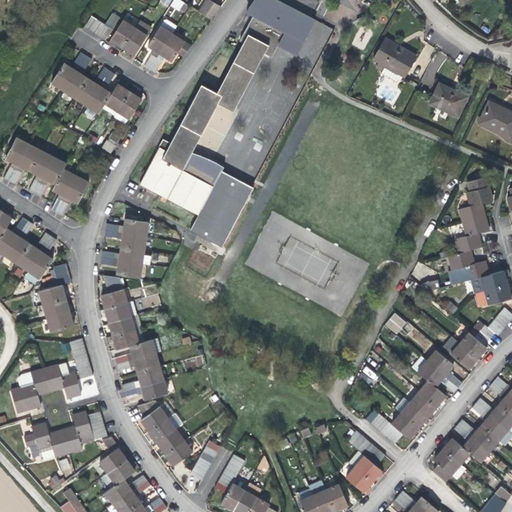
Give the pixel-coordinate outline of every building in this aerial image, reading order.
[(183,14),(188,5),(180,0),(172,0),(169,5),(183,14)] [(204,3),(199,12),(212,20),(221,6),(210,0),(209,0),(207,5),(204,3)] [(284,33),(278,45),(296,55),(315,19),(312,17),(278,0),(254,0),(246,12),(253,16),(284,33)] [(112,13),(105,24),(108,26),(113,29),(120,18),(112,13)] [(97,19),(91,15),(84,27),(90,30),(97,19)] [(269,46),(264,53),(272,58),(278,45),(284,33),(253,16),(240,40),(244,42),(248,35),(269,46)] [(102,22),(97,19),(90,30),(95,34),(102,22)] [(160,26),(172,34),(177,26),(166,19),(164,20),(160,26)] [(135,28),(123,20),(108,43),(111,45),(114,47),(117,43),(122,47),(135,28)] [(105,24),(102,22),(95,34),(100,37),(108,26),(105,24)] [(113,29),(108,26),(100,37),(106,41),(113,29)] [(172,34),(160,26),(148,45),(155,50),(152,54),(157,57),(160,53),(172,34)] [(134,55),(147,35),(135,28),(122,47),(127,50),(125,54),(129,56),(132,58),(134,54),(134,55)] [(177,52),(184,41),(172,34),(160,53),(166,57),(172,61),(177,52)] [(223,95),(218,103),(233,112),(264,53),(269,46),(248,35),(244,42),(217,93),(223,95)] [(404,77),(416,56),(402,48),(385,38),(373,58),(379,62),(376,66),(382,70),(381,73),(394,80),(398,73),(403,76),(404,77)] [(184,41),(177,52),(183,56),(191,46),(184,41)] [(71,67),(76,70),(86,55),(83,54),(81,52),(71,67)] [(166,57),(160,53),(157,57),(150,69),(154,71),(156,72),(156,71),(166,57)] [(150,69),(157,57),(152,54),(151,54),(144,65),(147,67),(150,69)] [(86,55),(76,70),(82,74),(92,59),(89,57),(86,55)] [(63,90),(76,70),(71,67),(64,63),(51,82),(63,90)] [(94,82),(100,86),(110,70),(107,69),(104,67),(94,82)] [(82,74),(76,70),(63,90),(75,98),(88,78),(82,74)] [(110,70),(100,86),(105,89),(115,74),(112,72),(110,70)] [(398,73),(394,80),(399,83),(403,76),(398,73)] [(87,105),(100,86),(94,82),(88,78),(75,98),(87,105)] [(118,84),(125,88),(127,84),(124,82),(121,80),(118,84)] [(125,88),(118,84),(111,93),(102,107),(114,115),(130,91),(125,88)] [(162,160),(182,170),(192,152),(218,103),(223,95),(217,93),(201,84),(171,142),(166,150),(162,160)] [(458,116),(467,97),(452,90),(451,91),(449,90),(439,85),(430,103),(458,116)] [(105,89),(100,86),(87,105),(99,113),(102,107),(111,93),(105,89)] [(142,99),(141,99),(135,95),(130,91),(114,115),(113,116),(125,124),(128,118),(129,119),(142,99)] [(489,102),(479,123),(511,138),(511,136),(511,112),(506,110),(489,102)] [(109,138),(116,143),(119,138),(112,134),(109,138)] [(12,162),(18,165),(29,144),(16,137),(5,158),(12,162)] [(161,143),(159,146),(159,147),(166,150),(171,142),(163,138),(161,143)] [(116,145),(115,145),(107,140),(107,139),(102,147),(111,153),(116,145)] [(29,144),(18,165),(24,168),(30,171),(41,150),(29,144)] [(198,214),(203,206),(172,190),(178,179),(185,182),(190,174),(182,170),(162,160),(166,150),(159,147),(140,184),(198,214)] [(37,174),(43,177),(54,157),(41,150),(30,171),(37,174)] [(190,174),(213,186),(221,171),(224,167),(192,152),(182,170),(190,174)] [(54,157),(43,177),(49,180),(56,184),(64,169),(66,163),(54,157)] [(10,181),(18,165),(12,162),(4,178),(7,179),(10,181)] [(24,168),(18,165),(10,181),(13,182),(16,184),(24,168)] [(59,193),(65,196),(76,175),(64,169),(56,184),(53,190),(59,193)] [(213,186),(203,206),(198,214),(190,230),(198,234),(222,247),(254,188),(252,187),(221,171),(213,186)] [(34,193),(43,177),(37,174),(29,190),(31,192),(34,193)] [(203,206),(213,186),(190,174),(185,182),(178,179),(172,190),(203,206)] [(76,175),(65,196),(71,199),(78,203),(89,182),(76,175)] [(49,180),(43,177),(34,193),(38,195),(40,197),(49,180)] [(470,191),(488,186),(485,177),(467,182),(470,191)] [(470,206),(481,203),(492,200),(489,186),(488,186),(470,191),(466,192),(470,206)] [(57,212),(65,196),(59,193),(51,209),(54,210),(57,212)] [(71,199),(65,196),(57,212),(60,214),(63,215),(71,199)] [(483,208),(481,203),(470,206),(459,209),(463,223),(485,216),(483,208)] [(7,214),(0,210),(0,236),(6,228),(12,218),(7,214)] [(467,236),(478,233),(489,230),(485,216),(463,223),(467,236)] [(12,232),(18,235),(28,220),(25,219),(23,217),(12,232)] [(124,226),(123,232),(146,236),(148,222),(126,218),(124,226)] [(28,220),(18,235),(23,239),(33,224),(31,222),(28,220)] [(105,230),(123,232),(124,226),(106,223),(106,226),(105,230)] [(0,251),(5,255),(18,235),(12,232),(6,228),(0,236),(0,251)] [(122,239),(123,232),(105,230),(105,233),(104,236),(122,239)] [(35,247),(41,251),(51,236),(48,234),(46,232),(35,247)] [(146,236),(123,232),(122,239),(121,246),(144,250),(146,236)] [(479,239),(478,233),(467,236),(455,239),(459,253),(470,250),(482,247),(479,239)] [(23,239),(18,235),(5,255),(16,263),(29,243),(23,239)] [(51,236),(41,251),(46,255),(57,239),(54,238),(51,236)] [(28,270),(41,251),(35,247),(29,243),(16,263),(28,270)] [(120,253),(119,260),(142,263),(143,255),(144,250),(121,246),(120,253)] [(448,256),(452,269),(474,263),(470,250),(459,253),(448,256)] [(46,255),(41,251),(28,270),(40,279),(53,259),(46,255)] [(101,257),(119,260),(120,253),(102,251),(101,254),(101,257)] [(151,256),(143,255),(142,263),(150,265),(151,256)] [(118,266),(119,260),(101,257),(100,261),(100,264),(118,266)] [(142,263),(119,260),(118,266),(117,274),(139,278),(142,263)] [(474,263),(452,269),(456,283),(472,279),(489,274),(487,266),(485,260),(474,263)] [(66,263),(53,267),(55,273),(68,269),(66,263)] [(68,269),(55,273),(57,279),(70,275),(68,269)] [(452,284),(456,283),(452,269),(448,270),(452,284)] [(476,293),(507,284),(506,280),(505,277),(509,276),(507,269),(489,274),(472,279),(475,293),(476,293)] [(59,285),(62,284),(71,282),(70,275),(57,279),(59,285)] [(109,293),(123,289),(120,278),(103,275),(109,293)] [(426,291),(440,288),(438,279),(428,282),(428,281),(420,285),(426,291)] [(62,284),(59,285),(39,291),(43,305),(66,298),(64,291),(62,284)] [(480,306),(511,298),(509,290),(507,284),(476,293),(480,306)] [(127,302),(123,289),(109,293),(101,295),(103,303),(105,309),(127,302)] [(68,305),(66,298),(43,305),(47,318),(70,312),(68,305)] [(445,299),(440,306),(453,314),(457,307),(445,299)] [(127,302),(131,316),(137,314),(133,301),(127,302)] [(109,322),(131,316),(127,302),(105,309),(107,315),(109,322)] [(511,318),(511,313),(505,307),(500,312),(511,321),(511,318)] [(72,319),(70,312),(47,318),(51,332),(74,326),(72,319)] [(511,321),(500,312),(496,317),(506,326),(511,321)] [(406,322),(395,313),(385,324),(396,334),(406,322)] [(141,328),(137,314),(131,316),(135,329),(141,328)] [(135,329),(131,316),(109,322),(111,329),(113,335),(135,329)] [(506,326),(496,317),(492,322),(502,331),(506,326)] [(476,334),(481,330),(484,325),(479,321),(471,330),(476,334)] [(502,331),(492,322),(488,327),(495,333),(498,336),(502,331)] [(484,325),(481,330),(491,338),(495,333),(488,327),(485,325),(484,325)] [(139,343),(144,341),(141,328),(135,329),(139,343)] [(139,343),(135,329),(113,335),(115,342),(117,349),(130,345),(139,343)] [(476,334),(474,337),(484,345),(491,338),(481,330),(476,334)] [(486,347),(484,345),(474,337),(469,332),(460,343),(477,358),(482,352),(486,347)] [(450,354),(460,343),(452,336),(443,347),(450,354)] [(182,339),(184,345),(191,343),(189,337),(182,339)] [(71,348),(84,344),(82,338),(69,342),(71,348)] [(132,353),(134,359),(156,353),(152,339),(144,341),(139,343),(130,345),(132,353)] [(460,343),(450,354),(468,369),(472,364),(477,358),(460,343)] [(73,354),(86,350),(84,344),(71,348),(73,354)] [(75,360),(88,357),(86,350),(73,354),(75,360)] [(427,361),(444,376),(448,371),(454,365),(436,350),(427,361)] [(129,360),(134,359),(132,353),(114,358),(115,361),(116,364),(129,360)] [(138,372),(160,366),(156,353),(134,359),(136,365),(138,372)] [(417,371),(427,361),(421,356),(412,367),(417,371)] [(77,366),(90,363),(88,357),(75,360),(77,366)] [(118,370),(131,367),(129,360),(116,364),(117,368),(118,370)] [(427,361),(417,371),(428,380),(435,386),(440,381),(444,376),(427,361)] [(58,365),(61,376),(69,373),(66,362),(58,365)] [(78,373),(91,369),(90,363),(77,366),(78,373)] [(61,376),(58,365),(45,368),(51,390),(58,388),(64,387),(61,376)] [(140,380),(142,386),(164,379),(160,366),(138,372),(140,380)] [(365,366),(359,373),(369,382),(375,375),(365,366)] [(45,368),(32,372),(35,383),(38,394),(42,393),(51,390),(45,368)] [(80,379),(93,375),(91,369),(78,373),(80,379)] [(448,371),(444,376),(458,387),(460,385),(463,383),(448,371)] [(21,387),(35,383),(32,372),(22,375),(19,379),(21,387)] [(69,373),(61,376),(64,387),(67,398),(81,394),(75,372),(69,373)] [(458,387),(444,376),(440,381),(454,393),(456,390),(458,387)] [(504,390),(508,393),(511,388),(511,387),(498,376),(496,378),(494,381),(504,390)] [(164,379),(142,386),(143,392),(146,399),(168,393),(164,379)] [(419,391),(436,406),(441,401),(446,395),(435,386),(428,380),(419,391)] [(124,391),(137,387),(135,381),(122,384),(123,388),(124,391)] [(500,395),(504,390),(494,381),(491,384),(489,386),(500,395)] [(38,394),(35,383),(21,387),(11,390),(17,412),(41,405),(38,394)] [(143,392),(142,386),(137,387),(124,391),(124,394),(125,397),(143,392)] [(419,391),(410,402),(427,417),(432,411),(436,406),(419,391)] [(499,404),(511,414),(511,396),(508,393),(499,404)] [(476,402),(490,414),(494,409),(480,397),(478,400),(476,402)] [(401,413),(410,402),(405,398),(396,408),(401,413)] [(145,416),(160,406),(155,400),(138,406),(145,416)] [(160,406),(168,418),(174,413),(166,402),(160,406)] [(427,417),(410,402),(401,413),(418,427),(424,421),(426,418),(427,417)] [(486,419),(490,414),(476,402),(473,405),(472,407),(486,419)] [(494,409),(490,414),(508,429),(511,424),(511,414),(499,404),(494,409)] [(168,418),(160,406),(145,416),(141,419),(146,426),(149,431),(168,418)] [(379,413),(374,409),(365,419),(370,423),(379,413)] [(81,443),(94,439),(93,433),(91,427),(89,421),(87,415),(86,411),(72,415),(76,426),(81,443)] [(102,417),(100,411),(87,415),(89,421),(102,417)] [(174,413),(168,418),(176,429),(183,424),(175,413),(174,413)] [(384,417),(379,413),(370,423),(375,427),(384,417)] [(394,425),(399,429),(403,434),(409,438),(415,432),(418,427),(401,413),(391,423),(394,425)] [(481,425),(499,440),(508,429),(490,414),(486,419),(481,425)] [(91,427),(104,423),(102,417),(89,421),(91,427)] [(389,421),(384,417),(375,427),(380,431),(389,421)] [(176,429),(168,418),(149,431),(153,437),(157,442),(176,429)] [(458,423),(472,435),(476,430),(462,418),(460,421),(458,423)] [(391,423),(389,421),(380,431),(385,436),(394,425),(391,423)] [(38,449),(52,445),(49,434),(46,423),(32,427),(38,449)] [(93,433),(106,430),(104,423),(91,427),(93,433)] [(468,440),(472,435),(458,423),(456,426),(453,428),(468,440)] [(327,430),(324,424),(316,427),(318,433),(327,430)] [(399,429),(394,425),(385,436),(390,440),(399,429)] [(476,430),(472,435),(490,450),(499,440),(481,425),(476,430)] [(82,448),(81,443),(76,426),(68,428),(62,430),(69,452),(82,448)] [(311,434),(308,427),(300,430),(303,437),(311,434)] [(184,440),(176,429),(157,442),(161,448),(165,454),(184,440)] [(403,434),(399,429),(390,440),(395,444),(403,434)] [(511,433),(508,429),(499,440),(504,445),(511,435),(511,433)] [(52,445),(55,456),(69,452),(62,430),(54,432),(49,434),(52,445)] [(106,430),(93,433),(94,439),(107,436),(106,430)] [(361,434),(356,430),(347,440),(352,444),(361,434)] [(298,440),(295,434),(290,437),(292,443),(298,440)] [(366,438),(361,434),(352,444),(357,448),(366,438)] [(490,450),(472,435),(468,440),(463,446),(470,453),(480,461),(490,450)] [(101,439),(109,449),(117,444),(112,436),(101,439)] [(289,445),(286,438),(279,442),(281,448),(289,445)] [(371,442),(366,438),(357,448),(362,453),(371,442)] [(470,453),(463,446),(452,438),(448,443),(443,449),(461,463),(470,453)] [(192,452),(184,440),(165,454),(169,460),(173,465),(192,452)] [(206,445),(218,452),(221,446),(209,440),(206,445)] [(376,447),(371,442),(362,453),(367,457),(376,447)] [(55,456),(52,445),(38,449),(41,460),(55,456)] [(203,451),(215,458),(218,452),(206,445),(203,451)] [(381,451),(376,447),(367,457),(372,461),(381,451)] [(123,454),(118,448),(100,461),(108,473),(127,459),(123,454)] [(451,474),(461,463),(443,449),(438,454),(434,459),(439,464),(434,470),(446,480),(451,474)] [(200,457),(211,463),(215,458),(203,451),(200,457)] [(355,466),(364,455),(359,451),(349,461),(355,466)] [(386,455),(381,451),(372,461),(377,465),(385,455),(386,455)] [(245,460),(234,454),(230,459),(242,466),(245,460)] [(265,471),(269,465),(265,455),(258,466),(265,471)] [(364,455),(355,466),(373,481),(377,476),(382,470),(364,455)] [(197,462),(208,469),(211,463),(200,457),(197,462)] [(67,458),(58,461),(61,471),(70,467),(67,458)] [(127,459),(108,473),(102,477),(110,489),(124,479),(135,471),(134,470),(131,465),(129,463),(127,459)] [(242,466),(230,459),(227,465),(239,472),(242,466)] [(193,468),(205,474),(208,469),(197,462),(193,468)] [(465,468),(461,463),(451,474),(456,478),(465,468)] [(239,472),(227,465),(224,470),(236,477),(239,472)] [(355,466),(346,477),(363,492),(365,490),(367,487),(373,481),(355,466)] [(190,473),(202,480),(205,474),(193,468),(190,473)] [(236,477),(224,470),(221,476),(232,483),(236,477)] [(55,474),(47,481),(53,489),(62,482),(55,474)] [(128,485),(132,491),(147,480),(145,477),(143,474),(128,485)] [(232,483),(221,476),(218,482),(229,488),(232,483)] [(236,477),(232,483),(245,490),(248,484),(236,477)] [(113,504),(132,491),(128,485),(124,479),(110,489),(105,493),(113,504)] [(147,480),(132,491),(136,496),(151,485),(149,482),(147,480)] [(309,486),(310,489),(313,495),(325,489),(322,481),(309,486)] [(229,488),(218,482),(214,487),(226,494),(229,488)] [(245,490),(232,483),(229,488),(226,494),(221,503),(228,507),(233,510),(245,490)] [(245,490),(257,497),(261,489),(249,483),(248,484),(245,490)] [(339,484),(325,489),(335,510),(341,508),(348,505),(339,484)] [(500,486),(495,493),(496,494),(506,502),(511,495),(500,486)] [(70,488),(63,492),(69,501),(75,496),(70,488)] [(300,500),(313,495),(310,489),(297,494),(300,500)] [(325,489),(313,495),(320,511),(330,511),(335,510),(325,489)] [(248,511),(257,497),(245,490),(233,510),(236,511),(248,511)] [(398,495),(412,507),(417,502),(402,490),(400,493),(398,495)] [(136,496),(132,491),(113,504),(108,508),(111,511),(126,511),(140,502),(136,496)] [(500,511),(506,502),(496,494),(480,511),(500,511)] [(320,511),(313,495),(300,500),(304,511),(320,511)] [(408,511),(412,507),(398,495),(396,497),(394,500),(408,511)] [(75,509),(81,505),(75,496),(69,501),(75,509)] [(417,502),(412,507),(418,511),(438,511),(439,511),(422,496),(417,502)] [(144,508),(147,511),(149,511),(163,502),(161,499),(159,497),(144,508)] [(264,511),(268,506),(269,504),(257,497),(248,511),(264,511)] [(65,511),(76,511),(75,509),(69,501),(60,507),(65,511)] [(147,511),(144,508),(140,502),(126,511),(147,511)] [(163,502),(149,511),(160,511),(167,507),(165,505),(163,502)]
